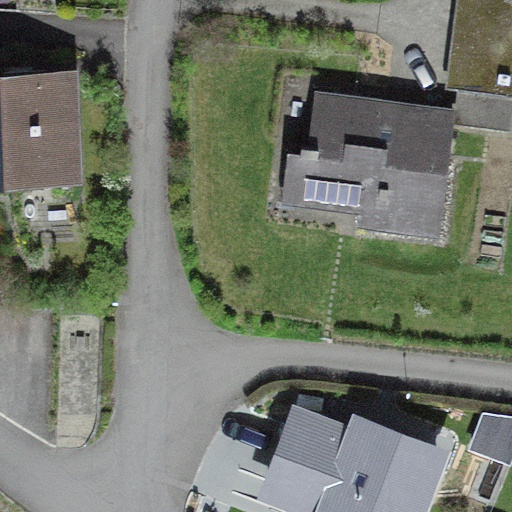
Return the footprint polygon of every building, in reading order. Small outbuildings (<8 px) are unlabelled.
[(511,0),(462,0),(459,32),(511,37),(511,0)] [(511,97),(511,37),(459,32),(453,91),(511,97)] [(78,69),(0,74),(0,184),(85,179),(78,69)] [(460,110),(322,91),(313,153),(290,150),(282,205),(443,227),(460,110)] [(295,416),(265,499),(301,511),(425,511),(446,454),(359,422),(354,437),(295,416)]
